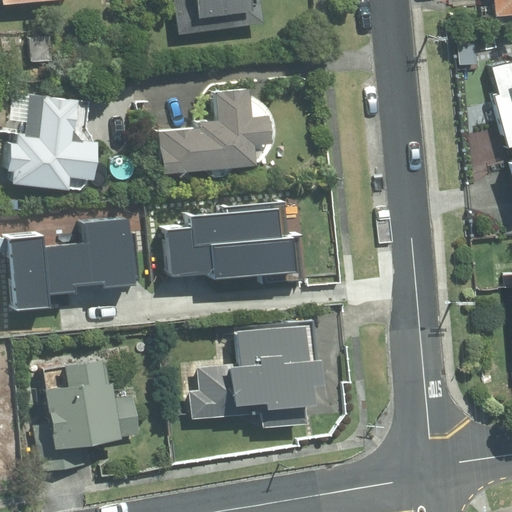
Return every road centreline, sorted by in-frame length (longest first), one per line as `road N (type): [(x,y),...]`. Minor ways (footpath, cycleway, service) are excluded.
road 1 (residential): [(382,0),(420,472)]
road 2 (residential): [(199,511),(420,472)]
